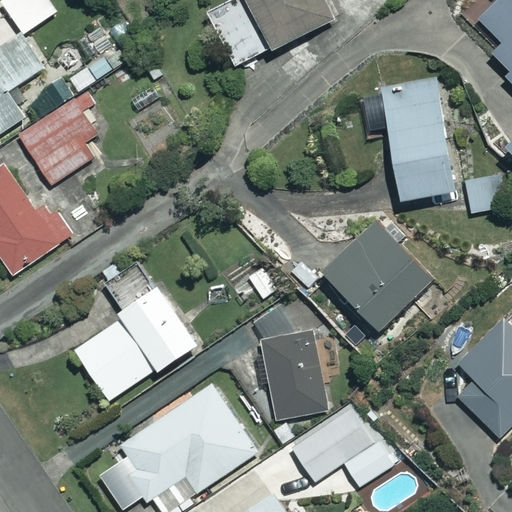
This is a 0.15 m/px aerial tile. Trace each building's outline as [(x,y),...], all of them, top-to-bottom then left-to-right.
[(232,0),(213,9),(239,66),(338,21),(328,0),(232,0)] [(511,138),(507,142),(511,146),(511,0),(498,0),(478,23),(498,41),(488,53),(511,74),(511,138)] [(29,29),(0,48),(0,138),(29,119),(8,88),(50,61),(29,29)] [(385,88),(402,196),(461,187),(444,79),(385,88)] [(21,138),(53,185),(95,157),(85,142),(105,129),(84,96),(21,138)] [(6,162),(0,165),(0,253),(14,274),(73,234),(48,199),(37,207),(6,162)] [(502,172),(470,175),(475,214),(506,210),(502,172)] [(380,214),(325,268),(387,331),(442,278),(380,214)] [(76,343),(114,400),(199,344),(161,287),(76,343)] [(318,319),(261,327),(275,424),(332,416),(318,319)] [(462,394),(506,434),(511,426),(511,326),(504,319),(463,364),(477,377),(462,394)] [(127,470),(151,502),(182,479),(196,497),(266,445),(214,377),(124,444),(137,462),(127,470)] [(380,434),(345,461),(366,489),(402,462),(380,434)] [(294,511),(275,486),(240,511),(294,511)]
